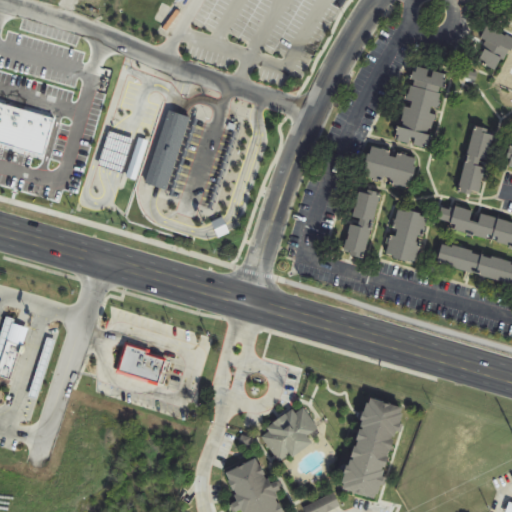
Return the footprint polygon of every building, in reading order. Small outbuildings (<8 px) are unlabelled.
[(474,58),(499,73),(511,52),(511,38),(493,27),(474,58)] [(397,142),(430,150),(448,75),(415,67),(397,142)] [(482,197),(496,133),(475,128),(460,192),(482,197)] [(419,159),(372,148),(364,178),(412,189),(419,159)] [(381,194),(360,190),(346,254),(367,259),(381,194)] [(511,222),(481,215),(480,221),(473,220),(475,212),(443,205),(438,229),(511,244),(511,222)] [(419,263),(427,216),(397,211),(389,258),(419,263)] [(438,265),(511,284),(511,262),(444,245),(438,265)] [(25,329),(14,326),(13,320),(6,318),(0,339),(0,377),(11,380),(25,329)] [(33,389),(42,392),(56,342),(48,340),(33,389)] [(122,344),(147,351),(145,358),(165,363),(159,387),(114,376),(122,344)] [(340,496),(378,505),(401,409),(363,400),(340,496)] [(262,433),(281,464),(323,437),(304,406),(262,433)] [(245,511),(285,511),(257,458),(226,473),(243,504),(242,505),(245,511)]
